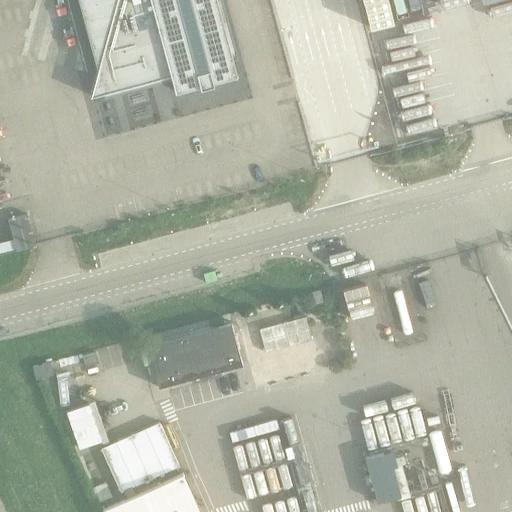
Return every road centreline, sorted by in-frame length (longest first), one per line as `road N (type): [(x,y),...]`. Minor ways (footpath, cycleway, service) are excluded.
road 1 (unclassified): [(0,312),(511,173)]
road 2 (unknown): [(427,361),(464,511)]
